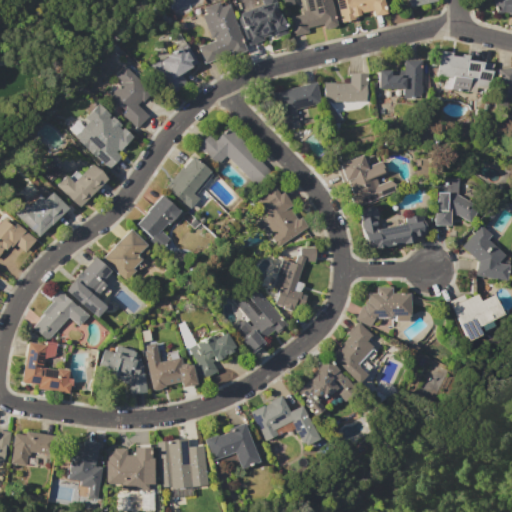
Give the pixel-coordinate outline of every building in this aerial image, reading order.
[(168,0),(173,10),(196,0),(168,0)] [(236,13),(249,9),(249,11),(254,9),(253,8),(261,5),(259,0),(275,0),(286,33),(273,37),(272,33),(261,37),(263,40),(248,46),(236,13)] [(301,0),(328,0),(335,27),(323,29),(322,24),(306,28),(307,32),(291,36),(287,17),(301,14),(301,11),(304,10),(301,0)] [(335,0),(382,0),(385,13),(373,17),(371,11),(359,14),(360,17),(342,22),(335,0)] [(511,14),(500,13),(495,14),(490,0),(511,0),(511,14)] [(200,15),(204,14),(202,7),(217,1),(219,7),(227,4),(244,51),(204,66),(196,46),(212,40),(211,37),(208,38),(200,15)] [(149,65),(157,60),(158,61),(165,57),(164,55),(178,47),(178,48),(186,43),(197,62),(183,70),(184,72),(181,75),(186,85),(169,95),(163,85),(161,86),(149,65)] [(439,50),(450,52),(450,55),(459,56),(460,54),(467,55),(467,59),(492,63),(488,90),(476,88),(475,93),(442,88),(444,77),(435,76),(439,50)] [(402,59),(419,59),(420,93),(402,93),(402,88),(376,88),(375,70),(388,70),(388,75),(397,74),(397,70),(402,70),(402,59)] [(123,65),(151,91),(142,101),(140,100),(136,104),(148,115),(136,129),(121,115),(124,111),(108,96),(121,82),(113,75),(123,65)] [(495,69),(511,68),(511,95),(506,96),(506,107),(494,108),(493,96),(497,95),(495,69)] [(364,73),(365,101),(322,102),(322,82),(334,81),(334,83),(348,82),(347,73),(364,73)] [(268,93),(314,82),(319,103),(295,109),(300,129),(284,133),(276,103),(270,105),(268,93)] [(96,103),(108,115),(106,117),(108,119),(110,117),(119,125),(116,127),(119,130),(121,127),(131,136),(116,153),(118,155),(107,168),(77,140),(78,139),(73,135),(87,121),(83,118),(96,103)] [(196,146),(208,134),(214,140),(227,127),(243,142),(241,144),(269,172),(255,186),(224,156),(215,164),(196,146)] [(162,186),(179,167),(180,168),(192,154),(211,171),(191,193),(196,198),(187,208),(162,186)] [(334,165),(359,154),(364,167),(378,161),(383,173),(372,177),(376,185),(389,179),(394,190),(354,207),(350,196),(352,196),(346,183),(342,184),(334,165)] [(54,185),(65,175),(68,178),(76,170),(79,174),(90,163),(105,178),(76,207),(54,185)] [(432,224),(432,212),(433,212),(433,185),(442,185),(442,177),(455,177),(455,195),(474,207),(465,221),(455,214),(449,214),(449,225),(432,224)] [(272,187),(276,194),(281,191),(289,205),(288,206),(296,219),(299,217),(306,228),(276,247),(270,237),(272,236),(265,225),(255,231),(250,222),(262,214),(254,202),(264,195),(262,193),(272,187)] [(36,237),(13,214),(25,203),(25,202),(33,193),(36,196),(38,195),(42,199),(49,192),(66,208),(36,237)] [(135,224),(147,212),(144,210),(160,195),(178,212),(159,230),(170,241),(161,250),(135,224)] [(358,216),(375,213),(376,220),(374,220),(375,228),(407,222),(406,217),(421,213),(424,229),(425,234),(411,237),(412,241),(373,248),(373,246),(367,247),(367,244),(364,245),(358,216)] [(0,217),(11,226),(14,223),(34,239),(24,252),(13,243),(10,246),(7,244),(3,249),(2,248),(0,250),(0,217)] [(502,255),(508,256),(507,265),(504,281),(472,276),(475,261),(459,247),(479,225),(489,235),(495,241),(492,244),(503,255),(502,255)] [(100,259),(112,247),(111,246),(128,229),(144,245),(135,254),(140,259),(131,268),(134,270),(123,281),(100,259)] [(298,247),(313,248),(312,262),(301,261),(292,290),(299,292),(298,293),(304,295),(302,301),(298,300),(297,302),(292,301),(289,311),(281,308),(282,306),(273,303),(278,289),(272,287),(281,255),(294,259),(295,254),(297,255),(298,247)] [(92,257),(108,271),(99,281),(103,285),(93,296),(73,279),(75,277),(74,276),(79,270),(80,271),(92,257)] [(63,291),(73,280),(103,307),(93,318),(63,291)] [(250,353),(231,329),(243,319),(249,326),(251,325),(229,297),(249,281),(285,325),(275,333),(272,329),(260,339),(263,343),(250,353)] [(368,326),(354,320),(360,306),(360,305),(363,305),(363,302),(366,302),(366,293),(375,293),(375,287),(389,286),(389,293),(408,293),(409,315),(406,315),(406,320),(393,321),(393,320),(391,320),(391,326),(386,326),(386,333),(368,325),(368,326)] [(57,290),(86,316),(77,326),(67,317),(46,341),(30,327),(42,314),(41,313),(51,301),(48,299),(57,290)] [(466,340),(447,301),(460,294),(463,299),(475,293),(479,301),(494,293),(504,313),(491,320),(494,326),(466,340)] [(356,321),(369,335),(364,340),(371,346),(354,364),(365,374),(355,383),(327,356),(347,336),(344,333),(356,321)] [(223,332),(233,349),(218,358),(217,358),(210,362),(215,370),(203,378),(194,363),(196,362),(188,349),(194,344),(199,340),(199,339),(203,337),(203,338),(206,337),(205,336),(210,334),(210,335),(216,332),(219,332),(220,334),(223,332)] [(26,341),(43,344),(43,341),(54,342),(52,356),(42,358),(41,367),(56,369),(56,368),(67,369),(64,392),(36,389),(36,384),(20,382),(26,341)] [(128,383),(95,372),(102,349),(113,352),(115,346),(118,346),(133,351),(134,353),(139,355),(139,359),(140,360),(141,361),(141,364),(143,373),(145,391),(129,393),(128,383)] [(143,351),(155,348),(158,361),(168,359),(166,353),(176,351),(177,357),(180,357),(181,363),(186,362),(186,365),(190,364),(194,384),(180,387),(179,381),(164,384),(165,388),(151,391),(143,351)] [(325,357),(341,377),(342,376),(353,392),(342,401),(333,389),(317,401),(323,409),(313,417),(293,390),(308,379),(307,379),(314,374),(315,374),(318,372),(313,366),(325,357)] [(249,412),(263,405),(264,406),(269,403),(268,401),(279,395),(287,411),(300,405),(317,439),(304,446),(303,443),(300,444),(289,422),(274,430),(276,435),(263,441),(249,412)] [(242,423),(257,462),(240,469),(237,463),(233,462),(227,462),(219,463),(215,464),(213,460),(211,461),(203,440),(215,435),(216,436),(227,432),(226,429),(242,423)] [(12,433),(24,435),(24,431),(49,435),(44,468),(24,465),(24,467),(6,465),(7,458),(9,458),(11,446),(10,446),(12,433)] [(155,442),(185,438),(186,447),(201,445),(206,485),(169,489),(169,486),(160,488),(155,442)] [(95,442),(92,466),(100,467),(95,499),(86,498),(87,487),(78,486),(80,476),(67,474),(67,469),(59,468),(62,444),(74,446),(74,443),(81,444),(82,440),(95,442)] [(106,451),(112,451),(112,447),(125,447),(125,455),(133,455),(133,447),(150,447),(150,458),(153,458),(153,484),(147,484),(147,490),(120,491),(120,484),(106,484),(106,476),(105,476),(104,460),(106,460),(106,451)]
